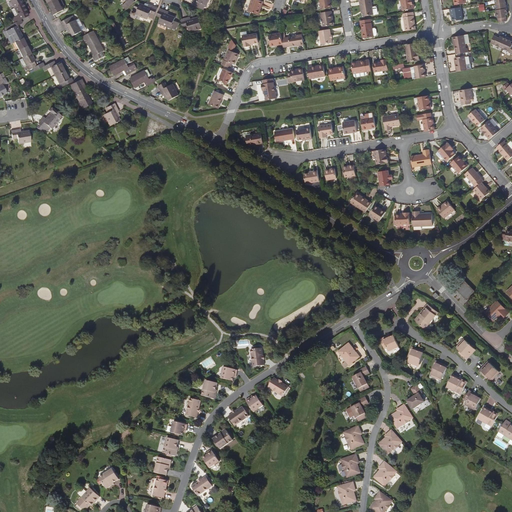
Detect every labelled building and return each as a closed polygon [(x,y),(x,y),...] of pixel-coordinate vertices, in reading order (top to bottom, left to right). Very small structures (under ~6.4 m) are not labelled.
[(10,0),(14,8),(21,5),(18,0),(10,0)] [(59,0),(53,0),(49,2),(54,10),(53,11),(54,14),(65,9),(59,0)] [(126,10),(134,1),(133,0),(125,0),(127,2),(122,6),(126,10)] [(193,5),(203,9),(205,5),(206,5),(208,0),(194,0),(194,1),(195,1),(193,5)] [(260,10),(261,10),(263,2),(256,0),(251,0),(248,11),(258,15),(260,10)] [(320,0),(322,10),(331,8),(330,4),(332,3),(331,0),(320,0)] [(365,0),(360,1),(360,5),(361,5),(363,17),(374,15),(373,8),(371,0),(365,0)] [(401,0),(404,11),(415,9),(414,5),(413,5),(412,0),(411,0),(401,0)] [(507,21),(506,15),(506,14),(508,14),(505,0),(495,0),(496,5),(499,23),(507,21)] [(20,20),(26,17),(24,13),(25,12),(21,5),(14,8),(18,15),(12,18),(15,23),(20,20)] [(153,19),(157,10),(149,6),(148,7),(145,5),(144,7),(140,6),(138,9),(134,8),(132,13),(132,12),(130,16),(131,16),(130,19),(134,20),(135,16),(139,18),(141,15),(148,18),(149,18),(153,19)] [(462,8),(450,9),(451,13),(452,13),(453,21),(464,19),(462,8)] [(160,9),(157,15),(162,17),(160,23),(158,26),(166,30),(167,26),(176,30),(179,23),(175,21),(176,18),(167,15),(168,12),(160,9)] [(332,11),(322,13),(324,27),(332,26),(332,22),(333,22),(332,11)] [(414,12),(404,14),(406,31),(416,30),(414,12)] [(79,26),(83,24),(80,19),(76,21),(73,16),(61,22),(66,31),(68,30),(72,37),(82,31),(79,26)] [(181,20),(183,28),(188,26),(190,32),(202,28),(199,18),(191,20),(190,18),(181,20)] [(20,20),(15,23),(10,25),(12,29),(15,27),(16,27),(22,24),(20,20)] [(370,20),(362,21),(363,25),(361,25),(362,30),(363,30),(365,38),(373,37),(370,20)] [(11,44),(15,42),(23,39),(19,31),(16,27),(15,27),(12,29),(6,32),(8,36),(7,37),(11,44)] [(330,29),(320,31),(322,45),(333,43),(330,29)] [(93,31),(82,37),(85,41),(86,40),(90,48),(92,47),(96,55),(93,56),(95,61),(105,56),(102,51),(103,51),(93,31)] [(281,33),(282,39),(283,45),(284,48),(290,46),(300,45),(300,46),(304,45),(302,35),(302,34),(302,32),(296,33),(297,36),(285,38),(284,32),(281,32),(281,33)] [(283,45),(281,33),(269,35),(271,47),(276,46),(276,44),(279,44),(279,45),(283,45)] [(250,44),(259,43),(257,34),(243,36),(245,47),(251,46),(250,44)] [(464,36),(454,37),(456,55),(468,53),(467,49),(466,49),(464,36)] [(509,43),(510,41),(501,38),(500,40),(498,39),(493,37),(491,44),(510,52),(509,53),(511,54),(511,44),(509,43)] [(27,46),(23,39),(15,42),(19,50),(27,46)] [(235,50),(238,43),(232,40),(229,47),(235,50)] [(409,63),(420,61),(419,55),(418,55),(418,52),(416,44),(406,45),(409,63)] [(23,58),(31,54),(27,46),(19,50),(23,58)] [(235,60),(237,61),(240,54),(229,50),(225,60),(224,60),(223,64),(231,68),(233,64),(234,64),(235,60)] [(35,62),(31,54),(23,58),(20,60),(24,67),(27,66),(29,70),(32,68),(36,67),(33,62),(35,62)] [(457,72),(467,70),(465,56),(456,58),(457,62),(455,62),(457,72)] [(127,74),(138,69),(134,63),(129,66),(128,63),(131,61),(129,57),(111,66),(116,75),(119,73),(125,70),(127,74)] [(354,74),(355,77),(356,78),(366,76),(368,75),(367,72),(372,72),(370,60),(361,62),(361,63),(357,64),(357,62),(352,63),(354,74)] [(374,64),(375,72),(383,71),(389,70),(387,60),(382,60),(382,63),(374,64)] [(44,67),(42,63),(36,67),(32,68),(34,72),(44,67)] [(52,63),(44,67),(46,70),(50,68),(55,76),(64,72),(60,63),(55,65),(54,66),(52,63)] [(404,72),(411,71),(413,79),(427,77),(426,73),(425,73),(424,65),(411,67),(403,68),(404,72)] [(308,68),(310,79),(326,77),(324,67),(320,68),(319,66),(308,68)] [(329,69),(331,81),(346,78),(344,67),(338,68),(338,69),(335,70),(334,68),(329,69)] [(234,73),(224,69),(222,74),(223,74),(220,81),(229,84),(232,77),(234,73)] [(288,73),(289,76),(290,82),(305,80),(304,69),(296,70),(296,72),(292,73),(288,73)] [(148,86),(155,82),(152,78),(150,79),(145,71),(131,78),(136,87),(145,82),(148,86)] [(68,80),(64,72),(55,76),(59,85),(61,84),(62,87),(72,82),(71,79),(68,80)] [(273,79),(263,81),(263,85),(262,85),(263,91),(264,91),(266,91),(266,94),(266,101),(277,99),(276,92),(273,79)] [(92,104),(88,96),(86,97),(82,90),(84,89),(82,86),(81,84),(80,83),(78,82),(70,85),(82,109),(92,104)] [(169,100),(179,95),(173,83),(167,86),(165,82),(159,86),(163,94),(165,93),(169,100)] [(511,84),(509,86),(507,84),(502,88),(506,94),(508,92),(510,95),(509,96),(511,98),(511,84)] [(471,89),(459,91),(460,95),(461,95),(462,101),(461,101),(462,105),(470,104),(469,100),(472,99),(471,89)] [(209,105),(219,109),(224,95),(215,91),(209,105)] [(428,96),(418,98),(420,111),(430,109),(429,101),(428,96)] [(115,109),(113,105),(105,109),(107,113),(103,115),(108,127),(118,122),(114,115),(117,113),(115,109)] [(478,126),(485,120),(475,109),(468,115),(478,126)] [(60,120),(51,113),(46,119),(44,118),(41,121),(52,130),(60,120)] [(400,125),(399,119),(399,114),(383,117),(385,131),(390,130),(390,127),(400,125)] [(424,132),(434,131),(432,118),(431,119),(430,114),(422,115),(416,116),(417,121),(422,120),(424,132)] [(367,129),(375,128),(373,118),(361,120),(363,131),(367,130),(367,129)] [(352,132),(352,133),(356,132),(355,121),(342,123),(344,134),(349,133),(349,132),(352,132)] [(489,140),(498,132),(489,122),(480,130),(482,133),(483,132),(487,137),(486,137),(489,140)] [(333,134),(331,125),(318,127),(320,139),(326,138),(326,135),(333,134)] [(306,140),(311,139),(310,128),(296,130),(298,140),(305,139),(306,140)] [(294,139),(293,130),(289,131),(289,129),(274,132),(276,142),(281,141),(281,140),(290,138),(291,139),(294,139)] [(19,130),(10,131),(11,139),(16,139),(17,144),(29,142),(28,131),(20,133),(19,130)] [(255,145),(263,144),(261,134),(246,137),(247,146),(255,145)] [(504,142),(497,148),(499,151),(508,161),(511,157),(511,150),(507,144),(507,145),(504,142)] [(450,149),(452,147),(448,143),(438,152),(447,162),(456,155),(452,151),(450,149)] [(386,150),(375,152),(377,165),(388,163),(387,157),(386,157),(385,154),(386,154),(386,150)] [(432,165),(430,150),(424,151),(424,155),(425,156),(422,156),(422,155),(411,157),(413,168),(432,165)] [(459,157),(451,164),(459,174),(467,167),(462,161),(459,157)] [(350,168),(343,169),(345,178),(356,176),(354,166),(350,166),(350,168)] [(473,168),(465,175),(474,185),(476,188),(482,183),(483,182),(481,179),(481,178),(473,168)] [(337,179),(335,170),(325,171),(327,181),(337,179)] [(318,171),(312,172),(313,174),(310,174),(304,175),(305,185),(319,182),(318,171)] [(388,171),(378,173),(380,187),(390,186),(390,182),(393,182),(392,178),(389,179),(388,171)] [(482,183),(476,188),(474,190),(482,200),(489,193),(485,188),(482,183)] [(365,213),(371,204),(360,196),(359,198),(355,196),(350,203),(365,213)] [(437,210),(444,219),(455,211),(447,202),(437,210)] [(385,213),(379,208),(378,210),(374,208),(370,214),(380,221),(385,213)] [(412,212),(413,227),(432,226),(432,214),(421,215),(419,215),(418,212),(412,212)] [(395,225),(409,225),(409,215),(395,216),(395,225)] [(468,298),(476,290),(466,280),(457,289),(466,298),(466,299),(468,299),(468,298)] [(493,321),(497,316),(499,315),(502,319),(509,312),(498,300),(485,312),(493,321)] [(427,304),(423,309),(425,310),(416,321),(425,329),(438,312),(427,304)] [(414,320),(416,321),(425,310),(423,309),(414,320)] [(393,335),(390,337),(387,338),(386,337),(380,339),(384,349),(387,348),(388,351),(399,347),(393,335)] [(470,352),(474,348),(466,340),(462,345),(460,344),(457,348),(460,351),(468,358),(472,354),(470,352)] [(349,342),(338,351),(350,365),(361,356),(349,342)] [(262,348),(259,348),(259,345),(253,346),(253,349),(250,349),(253,367),(264,365),(262,348)] [(413,362),(420,365),(423,354),(419,352),(420,350),(414,348),(410,358),(408,363),(413,364),(413,362)] [(467,360),(468,358),(460,351),(459,352),(467,360)] [(431,376),(435,378),(436,376),(442,379),(447,369),(442,366),(443,364),(437,362),(433,371),(431,376)] [(494,375),(498,371),(490,363),(486,367),(485,366),(481,370),(489,377),(492,381),(496,377),(494,375)] [(235,372),(237,373),(238,370),(224,366),(221,378),(233,381),(235,375),(235,372)] [(354,377),(361,392),(370,388),(364,376),(370,373),(367,367),(359,371),(360,374),(354,377)] [(487,379),(489,377),(481,370),(479,371),(487,379)] [(458,380),(459,378),(453,375),(447,388),(461,395),(466,384),(458,380)] [(268,387),(283,396),(289,386),(274,378),(268,387)] [(216,397),(216,394),(215,392),(216,389),(217,382),(206,380),(202,395),(214,398),(216,397)] [(407,401),(413,410),(425,402),(420,395),(423,394),(417,385),(411,389),(415,396),(407,401)] [(474,396),(475,394),(469,391),(464,401),(467,402),(466,405),(475,410),(481,400),(478,398),(474,396)] [(256,395),(252,398),(250,399),(248,398),(246,400),(254,411),(264,405),(256,395)] [(199,398),(193,397),(192,398),(190,398),(186,414),(197,417),(201,400),(199,399),(199,398)] [(357,418),(359,422),(367,417),(365,414),(366,413),(363,407),(369,404),(366,397),(357,401),(358,404),(351,408),(357,418)] [(413,418),(405,405),(399,409),(400,410),(398,411),(390,417),(398,428),(404,424),(405,425),(410,422),(409,421),(413,418)] [(235,425),(249,415),(243,406),(229,416),(235,425)] [(489,412),(490,410),(485,407),(478,419),(492,427),(498,416),(489,412)] [(184,430),(186,430),(187,424),(174,421),(171,433),(183,435),(184,432),(184,430)] [(511,426),(505,422),(499,432),(511,440),(511,426)] [(359,426),(344,433),(347,438),(345,438),(348,444),(349,443),(352,450),(365,444),(361,435),(360,433),(361,432),(359,426)] [(225,430),(222,431),(221,434),(219,435),(213,439),(220,449),(233,440),(226,430),(225,430)] [(403,442),(392,430),(387,435),(388,436),(386,437),(379,444),(388,454),(394,449),(395,450),(399,446),(399,445),(403,442)] [(176,449),(177,447),(179,440),(167,438),(164,453),(166,454),(165,456),(170,457),(170,455),(173,455),(175,456),(177,455),(177,453),(176,449)] [(211,450),(206,453),(208,455),(206,456),(203,458),(210,468),(219,462),(211,450)] [(356,455),(341,459),(343,465),(342,465),(344,470),(345,470),(347,477),(361,473),(358,464),(357,462),(359,462),(356,455)] [(169,465),(170,465),(171,461),(170,460),(158,457),(155,473),(166,475),(168,468),(169,465)] [(397,472),(385,461),(380,467),(382,468),(380,470),(374,477),(385,486),(390,480),(391,481),(395,477),(394,476),(397,472)] [(108,488),(110,487),(111,485),(113,483),(119,479),(113,469),(99,478),(106,488),(108,488)] [(198,496),(213,486),(206,477),(192,486),(198,496)] [(153,495),(164,498),(168,481),(157,478),(153,495)] [(354,482),(338,486),(340,491),(339,492),(340,497),(341,497),(343,504),(357,500),(354,491),(354,489),(355,489),(354,482)] [(78,505),(85,511),(90,505),(92,506),(100,497),(90,488),(82,497),(83,499),(78,505)] [(393,501),(380,492),(376,497),(378,498),(376,500),(371,508),(376,511),(385,511),(387,510),(388,511),(391,506),(390,505),(393,501)]
